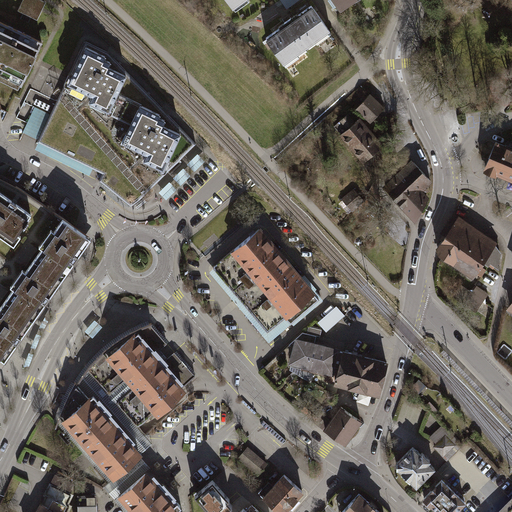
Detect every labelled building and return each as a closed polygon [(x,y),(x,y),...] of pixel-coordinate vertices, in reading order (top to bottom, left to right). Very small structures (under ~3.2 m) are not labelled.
[(36,19),(45,1),(42,0),(22,0),(17,11),(36,19)] [(245,0),(222,0),(230,11),(245,0)] [(297,0),(279,0),(279,1),(286,11),(299,2),(297,0)] [(357,0),(335,0),(343,10),(357,0)] [(330,32),(313,8),(265,41),(282,65),(330,32)] [(0,72),(28,85),(47,41),(0,20),(0,72)] [(130,205),(194,143),(85,41),(55,100),(31,92),(14,125),(31,133),(39,136),(37,140),(102,170),(98,181),(110,189),(130,205)] [(385,109),(369,92),(354,106),(371,123),(385,109)] [(335,128),(363,162),(381,147),(358,120),(354,124),(348,117),(335,128)] [(503,176),(511,154),(511,145),(496,139),(486,164),(484,168),(503,176)] [(511,154),(503,176),(511,179),(511,154)] [(431,182),(409,159),(381,186),(416,223),(428,198),(421,191),(431,182)] [(0,354),(5,358),(86,236),(41,202),(17,187),(0,177),(0,354)] [(500,254),(495,246),(453,216),(442,232),(447,236),(438,247),(439,253),(473,277),(484,262),(488,265),(490,262),(498,267),(500,254)] [(269,341),(320,296),(259,226),(208,270),(269,341)] [(466,298),(476,308),(490,295),(479,285),(466,298)] [(336,305),(318,322),(327,331),(345,315),(336,305)] [(336,382),(344,350),(315,343),(316,335),(320,336),(322,330),(309,326),(307,332),(303,332),(294,340),(295,342),(291,362),(303,365),(300,375),(311,382),(314,372),(327,375),(325,380),(336,383),(336,382)] [(170,352),(147,327),(128,344),(93,377),(114,400),(137,425),(197,381),(170,352)] [(378,393),(387,361),(344,350),(336,382),(378,393)] [(442,355),(511,429),(511,420),(446,351),(442,355)] [(113,476),(146,446),(152,441),(137,425),(114,400),(93,377),(88,380),(81,385),(60,417),(113,476)] [(314,418),(321,411),(311,401),(304,408),(314,418)] [(345,441),(361,420),(341,406),(326,428),(345,441)] [(460,446),(440,425),(427,437),(433,443),(431,446),(444,460),(460,446)] [(267,464),(248,447),(239,458),(258,474),(267,464)] [(436,471),(413,447),(394,466),(417,489),(436,471)] [(185,511),(146,468),(117,493),(133,511),(185,511)] [(285,511),(304,492),(286,475),(265,497),(281,511),(285,511)] [(451,511),(462,501),(437,478),(418,498),(433,511),(436,511),(438,511),(439,511),(451,511)] [(231,501),(214,482),(197,497),(210,511),(229,511),(234,508),(229,503),(231,501)] [(46,495),(37,511),(68,511),(72,505),(69,504),(74,495),(50,483),(45,494),(46,495)] [(380,511),(361,494),(343,511),(380,511)] [(97,511),(97,495),(78,495),(78,511),(97,511)] [(511,511),(511,503),(503,511),(511,511)]
